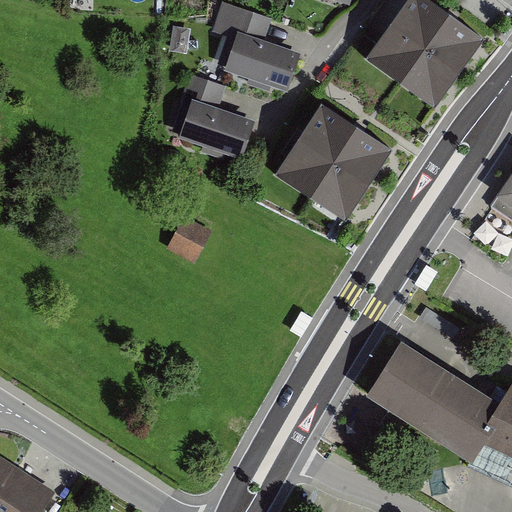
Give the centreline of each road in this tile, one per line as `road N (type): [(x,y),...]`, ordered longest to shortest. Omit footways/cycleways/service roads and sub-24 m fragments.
road 1 (tertiary): [(511,77),(277,446)]
road 2 (residential): [(171,511),(0,408)]
road 3 (residential): [(277,446),(417,511)]
